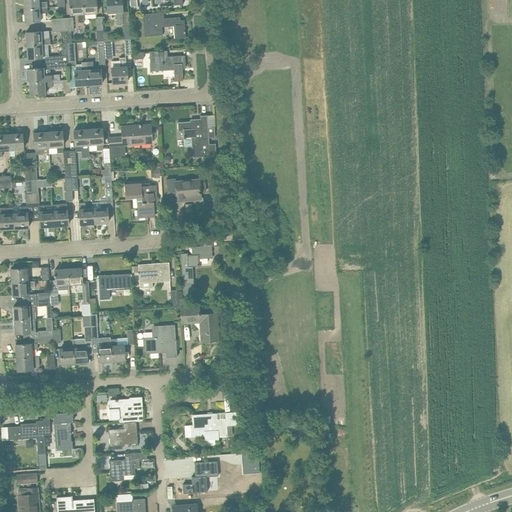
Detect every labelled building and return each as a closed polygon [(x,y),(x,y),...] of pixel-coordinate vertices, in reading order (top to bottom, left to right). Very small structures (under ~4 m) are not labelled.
[(23,0),(24,8),(39,7),(38,0),(23,0)] [(83,13),(82,0),(69,0),(70,14),(78,14),(79,23),(84,22),(83,13)] [(95,0),(82,0),(83,13),(97,13),(95,0)] [(123,24),(122,6),(121,0),(106,0),(108,12),(116,12),(116,24),(123,24)] [(47,7),(39,7),(24,8),(25,22),(40,21),(39,13),(47,13),(47,7)] [(146,13),(143,13),(143,20),(145,36),(148,35),(162,35),(161,26),(172,25),(173,39),(175,38),(185,38),(184,25),(181,25),(180,17),(170,18),(163,18),(163,12),(146,13)] [(72,42),(71,30),(73,30),(72,17),(65,17),(66,24),(67,43),(72,42)] [(66,24),(51,25),(52,31),(61,31),(62,36),(64,35),(65,43),(67,43),(66,24)] [(50,38),(41,39),(40,31),(25,32),(26,46),(51,44),(50,38)] [(100,65),(106,64),(104,41),(98,42),(100,65)] [(76,67),(75,54),(74,43),(68,44),(69,54),(68,54),(68,61),(69,68),(76,67)] [(51,44),(26,46),(27,59),(42,58),(42,50),(51,50),(51,44)] [(149,52),(149,61),(150,71),(173,70),(174,81),(183,80),(182,64),(185,64),(185,55),(167,56),(167,50),(157,51),(149,52)] [(68,54),(53,56),(46,56),(46,63),(68,61),(68,54)] [(119,61),(111,61),(112,68),(112,73),(113,83),(127,82),(126,72),(126,60),(125,57),(119,58),(119,61)] [(69,68),(68,61),(46,63),(47,69),(52,69),(69,68)] [(81,62),(81,70),(74,71),(75,86),(88,85),(86,62),(81,62)] [(92,62),(86,62),(88,85),(102,84),(101,69),(92,69),(92,62)] [(47,69),(43,70),(43,68),(35,69),(35,68),(33,68),(33,69),(28,69),(28,70),(26,70),(27,77),(29,77),(29,82),(52,81),(52,69),(47,69)] [(62,80),(63,83),(63,93),(70,93),(70,79),(62,80)] [(52,81),(29,82),(30,96),(35,95),(35,96),(37,96),(37,95),(45,95),(45,87),(53,87),(52,81)] [(216,156),(215,134),(214,127),(208,128),(207,115),(200,116),(200,122),(195,122),(195,121),(177,122),(178,131),(183,131),(183,138),(191,138),(192,158),(216,156)] [(122,137),(108,138),(109,143),(109,149),(109,153),(124,152),(123,145),(151,143),(151,138),(155,138),(155,131),(150,131),(150,125),(140,125),(140,124),(139,124),(139,126),(122,127),(122,137)] [(102,128),(88,129),(88,145),(95,144),(96,150),(103,150),(102,138),(102,128)] [(88,145),(88,129),(74,130),(74,140),(75,152),(81,151),(81,145),(88,145)] [(48,132),(49,148),(56,147),(56,153),(63,153),(62,141),(62,131),(48,132)] [(49,148),(48,132),(34,133),(34,142),(35,154),(42,154),(42,148),(49,148)] [(22,133),(8,134),(9,150),(16,150),(17,156),(23,155),(22,133)] [(9,150),(8,134),(0,134),(0,156),(1,157),(1,151),(9,150)] [(105,169),(101,170),(101,176),(105,175),(105,176),(110,175),(110,171),(110,163),(105,164),(105,169)] [(71,178),(78,177),(77,165),(70,165),(71,178)] [(105,176),(104,176),(105,184),(106,199),(106,201),(107,208),(112,207),(110,175),(105,176)] [(79,190),(78,177),(71,178),(71,191),(79,190)] [(198,180),(175,182),(175,179),(166,180),(167,193),(176,192),(177,202),(201,199),(200,194),(204,193),(206,191),(205,183),(203,181),(199,182),(198,180)] [(124,184),(124,188),(125,198),(136,197),(137,217),(154,216),(153,202),(156,202),(156,192),(155,185),(141,186),(140,183),(124,184)] [(100,208),(92,208),(93,224),(108,223),(107,213),(106,201),(100,202),(100,208)] [(93,224),(92,208),(85,209),(85,203),(78,203),(79,215),(80,225),(93,224)] [(53,211),(54,226),(68,226),(67,216),(67,204),(60,204),(60,210),(53,211)] [(54,226),(53,211),(46,211),(45,205),(39,206),(40,221),(40,227),(54,226)] [(21,213),(13,213),(14,229),(28,228),(28,221),(27,206),(20,207),(21,213)] [(14,229),(13,213),(6,214),(5,208),(0,207),(0,228),(0,230),(14,229)] [(212,245),(200,246),(191,247),(192,255),(187,255),(187,253),(181,254),(183,296),(192,295),(191,291),(194,291),(192,267),(200,267),(199,259),(212,258),(212,246),(212,245)] [(152,289),(152,283),(170,281),(169,262),(138,264),(139,290),(152,289)] [(49,280),(49,277),(48,267),(41,267),(42,281),(49,280)] [(26,268),(11,269),(11,283),(27,282),(27,278),(26,268)] [(81,268),(68,269),(69,284),(76,284),(76,290),(82,290),(83,304),(89,304),(89,299),(88,281),(82,281),(81,268)] [(69,284),(68,269),(55,270),(55,274),(54,275),(54,276),(55,276),(55,285),(56,290),(69,289),(69,284)] [(127,290),(127,284),(126,274),(98,275),(100,299),(109,299),(109,290),(127,290)] [(27,282),(11,283),(12,296),(28,295),(27,287),(35,287),(35,281),(27,282)] [(171,290),(172,307),(179,306),(178,298),(178,290),(171,290)] [(50,299),(51,305),(58,304),(57,292),(50,292),(50,299)] [(34,305),(13,307),(14,320),(35,318),(34,305)] [(199,305),(180,307),(181,320),(200,319),(200,323),(201,342),(218,341),(216,313),(199,314),(199,305)] [(35,318),(14,320),(15,333),(35,332),(35,318)] [(147,345),(143,345),(143,354),(160,353),(160,351),(166,351),(166,358),(177,357),(176,347),(176,341),(175,341),(174,325),(152,326),(153,332),(147,332),(147,345)] [(97,326),(90,326),(91,341),(98,340),(97,326)] [(60,330),(52,330),(53,336),(53,342),(61,342),(60,330)] [(125,360),(124,345),(134,344),(134,343),(133,333),(133,331),(126,331),(127,339),(110,340),(110,346),(111,361),(125,360)] [(24,344),(15,344),(16,358),(32,357),(32,350),(32,349),(38,348),(37,343),(39,343),(38,337),(26,338),(24,340),(24,344)] [(86,341),(86,339),(72,340),(73,348),(74,364),(80,363),(81,365),(86,364),(86,363),(87,363),(87,353),(86,347),(86,341)] [(111,361),(110,346),(97,346),(98,352),(98,362),(111,361)] [(74,364),(73,348),(60,349),(60,354),(61,364),(74,364)] [(47,356),(47,359),(48,369),(55,369),(54,355),(47,356)] [(32,357),(16,358),(17,371),(33,370),(36,370),(39,366),(39,356),(32,357)] [(75,371),(85,371),(85,369),(88,369),(88,366),(64,365),(64,374),(75,374),(75,371)] [(129,398),(130,401),(126,401),(126,399),(117,400),(117,399),(115,399),(115,400),(110,400),(111,419),(122,419),(122,422),(143,421),(141,397),(129,398)] [(54,414),(55,435),(58,434),(58,442),(61,442),(61,450),(72,449),(72,441),(71,441),(70,434),(71,434),(71,432),(70,432),(70,428),(69,428),(68,422),(73,422),(72,412),(54,414)] [(193,426),(191,426),(191,437),(204,436),(204,440),(218,439),(218,437),(227,436),(226,426),(238,425),(238,412),(192,415),(193,426)] [(36,423),(20,424),(21,439),(36,438),(38,454),(46,453),(44,435),(50,435),(49,418),(43,419),(43,425),(36,426),(36,423)] [(137,443),(136,422),(124,423),(124,428),(114,429),(112,429),(108,430),(110,446),(137,443)] [(147,459),(146,452),(124,454),(125,460),(109,461),(110,475),(122,474),(122,476),(135,475),(134,469),(139,468),(139,461),(142,460),(142,459),(147,459)] [(46,459),(38,459),(39,470),(47,469),(46,459)] [(217,461),(204,462),(194,463),(195,478),(198,477),(198,483),(183,484),(183,493),(193,493),(207,491),(206,477),(218,476),(217,461)] [(36,474),(16,475),(17,484),(37,482),(36,474)] [(39,511),(37,488),(26,489),(27,495),(18,495),(19,509),(24,509),(24,511),(39,511)] [(144,511),(144,501),(144,502),(132,503),(132,494),(122,495),(116,495),(117,511),(144,511)] [(61,497),(56,497),(57,511),(56,511),(94,511),(94,499),(93,499),(93,501),(83,502),(83,499),(72,500),(72,496),(71,496),(71,497),(68,497),(68,496),(61,497)]
